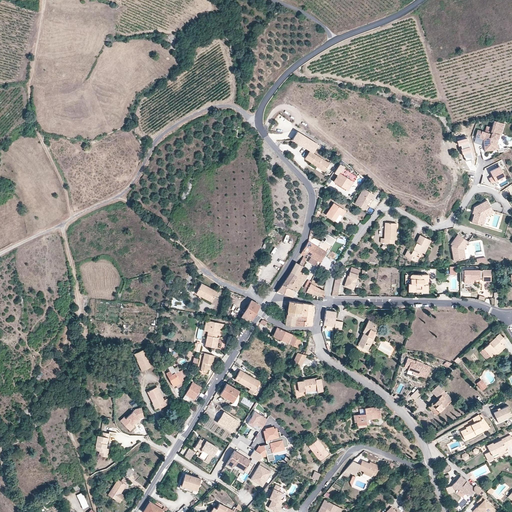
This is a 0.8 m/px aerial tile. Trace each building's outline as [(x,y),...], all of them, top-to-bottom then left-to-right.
[(497,140),(503,123),(494,120),(492,127),(490,132),(492,132),(491,134),(484,132),(482,131),(479,138),(483,139),(485,151),(493,150),(492,146),(498,145),(497,140)] [(318,144),(297,131),(292,140),(296,142),(313,152),(318,144)] [(466,136),(457,138),(458,140),(456,140),(458,145),(460,144),(461,148),(460,149),(462,153),(463,156),(464,156),(465,160),(472,159),(466,136)] [(330,163),(309,151),(305,158),(311,162),(311,163),(325,172),(330,163)] [(353,182),(356,177),(353,175),(353,174),(343,168),(344,167),(339,164),(335,170),(339,173),(333,182),(346,190),(352,181),(353,182)] [(504,176),(499,166),(490,171),(492,176),(488,178),(491,183),(504,176)] [(372,199),(375,194),(363,188),(355,204),(367,210),(369,206),(367,205),(371,199),(372,199)] [(494,211),(487,199),(476,205),(476,207),(474,213),(472,221),(483,225),(486,215),(494,211)] [(338,223),(346,210),(334,203),(326,215),(338,223)] [(396,239),(396,223),(385,223),(384,238),(381,238),(381,243),(394,243),(394,239),(396,239)] [(326,238),(324,241),(332,245),(336,239),(326,233),(324,237),(326,238)] [(465,243),(467,240),(458,233),(451,243),(452,244),(451,245),(454,260),(465,258),(464,249),(466,245),(465,243)] [(422,254),(429,239),(420,235),(416,242),(413,248),(409,246),(405,256),(416,262),(419,257),(416,255),(418,252),(422,254)] [(424,255),(431,240),(429,239),(422,254),(424,255)] [(318,246),(308,240),(302,251),(305,253),(311,257),(318,261),(320,262),(328,248),(329,249),(332,245),(324,241),(322,240),(318,246)] [(318,261),(311,257),(308,261),(315,266),(318,261)] [(300,271),(303,266),(299,264),(296,262),(291,272),(297,276),(300,271)] [(471,282),(471,278),(473,278),(482,278),(482,280),(491,280),(490,269),(463,269),(464,282),(471,282)] [(297,291),(307,275),(300,271),(297,276),(291,284),(289,282),(286,286),(296,291),(297,291)] [(353,290),(358,274),(350,271),(344,287),(353,290)] [(291,284),(297,276),(291,272),(282,284),(286,286),(289,282),(291,284)] [(428,289),(428,278),(426,278),(426,274),(412,274),(412,279),(411,279),(411,283),(408,283),(408,291),(422,291),(422,289),(428,289)] [(201,282),(195,292),(202,295),(203,293),(212,298),(216,290),(201,282)] [(324,296),(324,290),(320,289),(316,286),(311,283),(308,287),(306,292),(324,296)] [(284,294),(286,286),(282,284),(277,291),(284,294)] [(293,297),(296,291),(286,286),(284,294),(285,294),(293,297)] [(251,318),(259,304),(251,299),(241,315),(247,319),(248,317),(251,318)] [(286,314),(296,315),(300,316),(302,302),(289,300),(286,314)] [(306,302),(302,302),(300,316),(312,318),(313,311),(305,309),(306,302)] [(313,311),(313,304),(306,302),(305,309),(313,311)] [(336,310),(326,309),(324,324),(334,325),(336,310)] [(291,324),(294,324),(296,315),(286,314),(284,324),(291,324)] [(300,316),(296,315),(294,324),(311,324),(312,318),(300,316)] [(375,331),(379,325),(369,320),(363,332),(364,333),(367,334),(365,339),(361,338),(357,346),(366,350),(369,343),(371,344),(377,332),(375,331)] [(221,334),(223,328),(221,328),(222,323),(212,321),(211,325),(209,325),(208,331),(205,345),(216,348),(218,338),(217,337),(218,333),(221,334)] [(342,329),(343,322),(336,321),(335,328),(342,329)] [(301,340),(302,338),(277,327),(272,336),(298,348),(301,340)] [(503,344),(506,341),(500,334),(484,349),(490,356),(494,353),(503,344)] [(496,356),(506,347),(503,344),(494,353),(496,356)] [(490,356),(484,349),(480,352),(486,359),(490,356)] [(151,367),(144,350),(134,354),(142,371),(151,367)] [(302,363),(306,355),(298,352),(295,359),(302,363)] [(212,364),(214,355),(205,353),(200,370),(206,372),(207,368),(209,369),(210,364),(212,364)] [(427,378),(431,366),(423,364),(422,366),(415,363),(416,361),(408,358),(404,367),(408,369),(408,370),(413,371),(412,373),(419,376),(419,375),(427,378)] [(300,368),(302,363),(295,359),(292,364),(300,368)] [(260,382),(240,370),(235,379),(250,388),(255,391),(260,382)] [(183,378),(179,371),(172,375),(170,371),(166,373),(173,386),(175,385),(183,381),(184,380),(183,378)] [(323,390),(321,377),(317,378),(317,377),(297,380),(299,391),(305,390),(317,388),(318,391),(323,390)] [(476,383),(482,390),(487,386),(481,379),(476,383)] [(201,386),(192,381),(182,397),(189,400),(191,397),(193,398),(198,391),(201,386)] [(257,395),(263,384),(260,382),(255,391),(253,393),(257,395)] [(233,402),(239,391),(226,383),(220,394),(233,402)] [(444,397),(447,394),(438,385),(431,391),(437,397),(439,399),(433,404),(432,403),(428,407),(432,411),(435,408),(438,410),(443,405),(445,407),(449,402),(444,397)] [(164,400),(157,387),(147,392),(156,408),(159,407),(162,405),(163,407),(170,403),(167,398),(164,400)] [(411,396),(415,399),(422,393),(418,389),(411,396)] [(453,399),(447,394),(444,397),(449,402),(453,399)] [(511,413),(507,403),(493,410),(497,420),(511,413)] [(377,418),(376,410),(376,406),(365,408),(365,409),(366,413),(360,414),(356,414),(357,422),(357,425),(358,425),(366,424),(369,424),(368,419),(377,418)] [(144,417),(142,408),(136,409),(126,418),(125,416),(120,421),(130,430),(134,426),(133,425),(140,418),(144,417)] [(239,420),(225,411),(217,423),(231,432),(239,420)] [(267,419),(255,411),(248,423),(256,428),(256,429),(259,432),(267,419)] [(468,438),(490,427),(483,418),(481,419),(479,414),(472,418),(475,423),(471,425),(471,426),(466,428),(460,431),(463,436),(466,434),(468,438)] [(289,446),(287,438),(284,435),(281,436),(280,432),(278,432),(277,427),(274,428),(273,426),(265,428),(265,430),(263,430),(266,440),(267,440),(268,440),(269,442),(267,442),(268,444),(260,446),(259,445),(256,450),(261,453),(261,457),(267,456),(268,460),(275,459),(273,452),(272,449),(284,447),(289,446)] [(107,441),(109,433),(103,432),(102,436),(98,435),(96,446),(100,447),(100,451),(99,455),(103,456),(104,452),(108,453),(109,448),(106,448),(105,448),(106,443),(106,441),(107,441)] [(511,444),(508,438),(511,437),(510,434),(493,443),(493,442),(487,445),(490,451),(485,453),(488,461),(494,458),(492,454),(497,451),(506,447),(511,444)] [(218,448),(206,440),(205,442),(202,440),(200,439),(195,447),(202,452),(203,450),(209,453),(205,460),(208,462),(213,455),(213,456),(214,455),(218,448)] [(328,454),(317,440),(309,446),(320,460),(328,454)] [(190,459),(195,451),(189,448),(184,456),(190,459)] [(261,457),(261,453),(254,449),(250,456),(257,461),(258,459),(259,460),(261,457)] [(244,470),(250,460),(234,451),(227,464),(232,467),(234,464),(244,470)] [(375,476),(380,466),(376,464),(376,466),(369,463),(362,460),(361,464),(354,461),(349,472),(356,475),(359,469),(364,471),(372,474),(375,476)] [(349,472),(354,461),(353,461),(345,470),(349,472)] [(272,470),(261,463),(251,479),(262,486),(272,470)] [(134,471),(130,467),(124,472),(129,477),(134,471)] [(318,479),(320,473),(315,471),(312,477),(318,479)] [(476,480),(471,471),(466,474),(474,481),(476,480)] [(197,490),(201,478),(185,473),(181,485),(197,490)] [(472,485),(461,475),(451,486),(452,488),(454,489),(454,490),(459,489),(464,494),(472,493),(472,485)] [(121,493),(127,485),(118,479),(108,495),(120,502),(124,495),(121,493)] [(279,507),(283,499),(280,498),(283,492),(278,490),(280,486),(275,484),(272,491),(271,493),(269,493),(268,497),(272,499),(270,503),(279,507)] [(482,489),(476,485),(474,488),(474,491),(477,494),(478,493),(482,490),(482,489)] [(490,495),(495,491),(491,487),(486,492),(490,495)] [(89,506),(82,492),(77,495),(83,509),(89,506)] [(494,511),(496,510),(484,499),(486,498),(482,495),(476,502),(479,504),(473,511),(474,511),(487,511),(488,511),(489,511),(494,511)] [(340,511),(342,508),(325,499),(317,511),(330,511),(331,511),(333,511),(340,511)] [(163,511),(162,511),(164,510),(150,501),(143,511),(163,511)] [(233,511),(234,511),(219,503),(217,508),(213,507),(210,511),(233,511)] [(279,507),(270,503),(268,507),(277,511),(279,507)]
